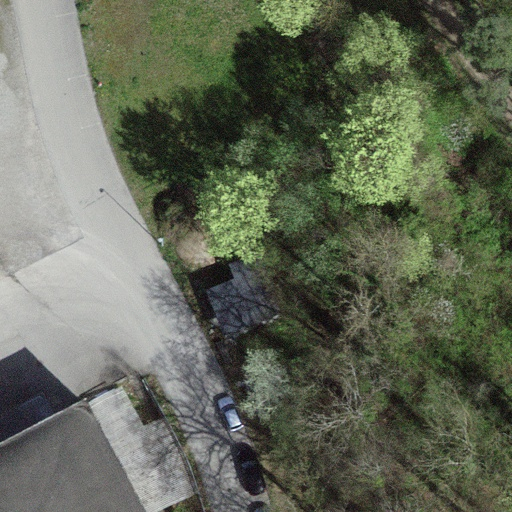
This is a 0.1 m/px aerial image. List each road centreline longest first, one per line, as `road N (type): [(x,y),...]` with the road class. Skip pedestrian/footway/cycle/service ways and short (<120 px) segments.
road 1 (unclassified): [(237,511),(91,171),(69,105),(54,0)]
road 2 (track): [(511,117),(431,0)]
